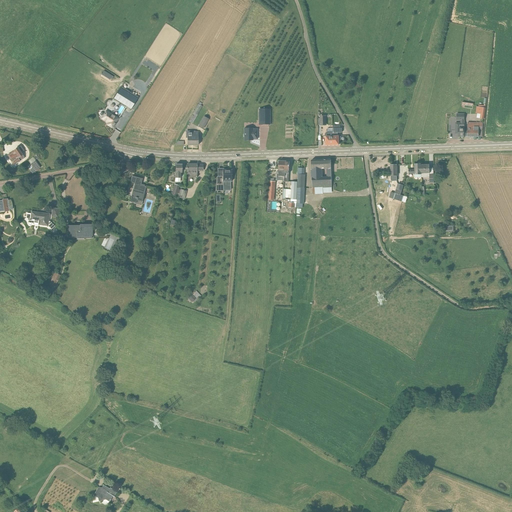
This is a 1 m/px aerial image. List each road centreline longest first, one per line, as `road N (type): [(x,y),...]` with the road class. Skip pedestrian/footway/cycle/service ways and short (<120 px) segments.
road 1 (unclassified): [(511,306),(455,305),(384,253),(364,149)]
road 2 (tertiary): [(357,150),(133,150)]
road 3 (unclassified): [(357,150),(316,73),(295,0)]
road 4 (tertiary): [(364,149),(511,144)]
road 5 (residential): [(0,183),(117,162),(133,150)]
road 6 (tertiary): [(133,150),(0,119)]
